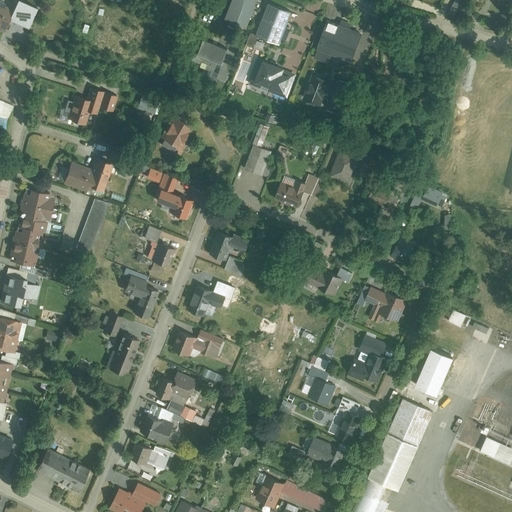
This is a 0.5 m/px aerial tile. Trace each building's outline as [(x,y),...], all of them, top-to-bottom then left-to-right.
[(259,0),(231,0),(224,24),(249,32),(259,0)] [(0,32),(3,34),(7,24),(29,33),(38,11),(17,3),(12,15),(0,10),(0,32)] [(293,13),(268,5),(257,38),(282,46),(293,13)] [(364,37),(328,24),(315,61),(330,66),(333,58),(354,66),(364,37)] [(229,52),(204,43),(196,65),(220,75),(229,52)] [(261,64),(252,89),(287,100),(295,76),(261,64)] [(350,91),(325,82),(316,104),(341,113),(350,91)] [(93,91),(90,102),(86,115),(90,116),(97,118),(98,112),(112,117),(118,99),(93,91)] [(90,102),(75,97),(73,105),(67,123),(86,129),(90,116),(86,115),(90,102)] [(0,135),(3,136),(15,107),(0,100),(0,135)] [(73,105),(65,102),(59,120),(67,123),(73,105)] [(180,155),(194,132),(174,120),(160,144),(180,155)] [(255,144),(245,170),(264,177),(274,151),(255,144)] [(342,148),(332,175),(351,183),(362,155),(342,148)] [(91,172),(72,165),(64,186),(88,195),(89,192),(102,197),(113,166),(95,160),(91,172)] [(174,193),(178,181),(179,179),(149,169),(146,177),(157,181),(156,184),(162,185),(156,204),(162,206),(161,210),(171,214),(170,217),(187,223),(195,200),(174,193)] [(283,178),(275,199),(301,210),(307,196),(314,199),(321,179),(308,174),(303,186),(283,178)] [(376,189),(370,204),(392,213),(398,199),(376,189)] [(23,196),(16,231),(44,237),(47,224),(50,225),(53,211),(47,210),(50,196),(30,192),(29,197),(23,196)] [(108,206),(93,201),(76,251),(91,256),(108,206)] [(162,232),(150,228),(145,241),(157,245),(162,232)] [(251,242),(220,230),(211,252),(228,259),(224,270),(243,278),(246,269),(243,263),(251,242)] [(14,260),(13,264),(39,269),(41,270),(47,243),(44,242),(44,237),(16,231),(10,259),(14,260)] [(399,242),(393,257),(408,264),(415,249),(399,242)] [(175,251),(159,245),(152,264),(168,270),(175,251)] [(39,269),(37,278),(49,282),(51,274),(41,270),(39,269)] [(162,285),(134,274),(127,292),(139,297),(134,310),(149,317),(162,285)] [(343,279),(329,274),(325,282),(315,278),(310,292),(334,301),(343,279)] [(32,280),(7,275),(1,301),(27,307),(32,280)] [(201,278),(188,309),(207,317),(213,304),(231,312),(240,290),(226,284),(225,287),(201,278)] [(387,296),(371,290),(365,304),(375,308),(369,321),(382,326),(384,322),(397,327),(407,302),(388,294),(387,296)] [(110,314),(103,332),(116,337),(123,319),(110,314)] [(0,316),(0,347),(6,349),(12,351),(19,321),(0,316)] [(180,329),(173,349),(193,357),(196,350),(215,357),(222,339),(201,332),(200,336),(180,329)] [(107,370),(126,378),(142,338),(123,331),(107,370)] [(386,344),(365,335),(359,350),(370,355),(365,366),(354,362),(349,373),(379,385),(390,358),(381,355),(386,344)] [(12,351),(6,349),(5,355),(17,358),(19,359),(20,353),(12,351)] [(1,361),(10,363),(16,364),(17,358),(5,355),(2,355),(1,361)] [(438,401),(455,364),(434,355),(418,392),(438,401)] [(311,365),(303,361),(301,366),(311,371),(309,376),(316,379),(317,378),(321,379),(324,372),(326,372),(330,363),(314,357),(311,365)] [(0,401),(1,401),(10,363),(1,361),(0,360),(0,401)] [(165,375),(156,396),(173,402),(176,395),(193,401),(200,382),(180,374),(178,380),(165,375)] [(309,400),(327,408),(336,386),(321,379),(317,378),(316,379),(309,376),(301,394),(310,398),(309,400)] [(337,434),(352,441),(367,406),(344,396),(337,410),(346,414),(337,434)] [(148,416),(140,437),(169,447),(171,440),(176,442),(184,419),(194,423),(198,412),(171,402),(167,412),(153,407),(150,416),(148,416)] [(402,493),(435,412),(408,402),(375,482),(402,493)] [(0,434),(0,457),(3,459),(12,441),(0,434)] [(336,467),(343,451),(315,439),(307,455),(293,448),(289,457),(304,464),(308,455),(336,467)] [(154,452),(137,445),(131,461),(147,467),(147,465),(164,471),(169,458),(173,459),(174,455),(155,448),(154,452)] [(47,449),(36,471),(76,491),(87,468),(47,449)] [(322,501),(266,474),(254,500),(276,511),(283,496),(316,511),(322,501)] [(121,485),(110,507),(118,511),(143,511),(148,502),(157,507),(162,497),(138,484),(134,492),(121,485)] [(360,511),(378,511),(389,491),(373,484),(360,511)] [(209,511),(185,500),(178,511),(209,511)]
